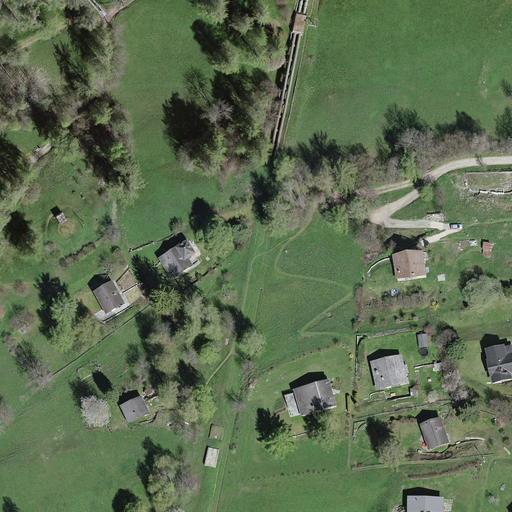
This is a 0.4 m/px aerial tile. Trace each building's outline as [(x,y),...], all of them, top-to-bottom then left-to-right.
[(189,245),(159,262),(170,281),(193,268),(190,261),(196,257),(189,245)] [(423,255),(394,259),(396,283),(426,279),(423,255)] [(113,285),(94,295),(106,317),(125,306),(113,285)] [(426,337),(417,339),(419,351),(429,349),(426,337)] [(511,347),(484,353),(492,388),(511,383),(511,382),(511,378),(511,377),(511,347)] [(403,359),(371,366),(377,394),(409,387),(403,359)] [(329,383),(294,394),(302,420),(337,409),(329,383)] [(143,400),(122,410),(130,426),(151,416),(143,400)] [(442,421),(421,427),(429,452),(450,445),(442,421)] [(444,511),(444,502),(408,501),(407,511),(444,511)]
